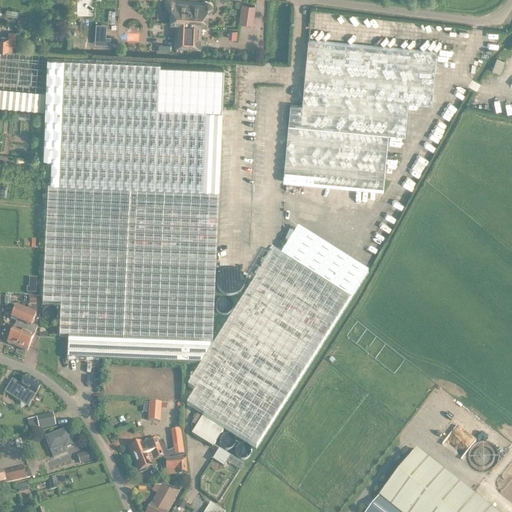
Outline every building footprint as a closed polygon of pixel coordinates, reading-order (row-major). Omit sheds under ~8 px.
[(187,48),(189,6),(175,5),(174,4),(173,3),(172,2),(171,2),(170,2),(169,3),(168,3),(168,4),(167,4),(167,5),(167,6),(166,7),(167,7),(167,8),(167,9),(168,10),(169,10),(170,11),(171,11),(170,25),(178,25),(177,38),(175,38),(175,47),(187,48)] [(203,7),(189,6),(187,48),(199,48),(199,39),(197,39),(198,26),(206,27),(207,13),(208,13),(209,12),(210,11),(210,10),(211,10),(211,9),(211,8),(211,7),(210,7),(210,6),(209,5),(208,5),(207,4),(206,4),(205,5),(204,5),(203,6),(203,7)] [(252,25),(253,16),(254,6),(241,5),(241,11),(239,24),(252,25)] [(0,46),(8,47),(8,39),(0,38),(0,46)] [(290,106),(282,183),(383,191),(389,134),(405,134),(408,103),(431,106),(435,52),(307,40),(301,107),(290,106)] [(158,53),(169,54),(169,46),(158,46),(158,53)] [(60,335),(68,336),(214,340),(214,351),(202,365),(191,381),(191,412),(237,441),(254,452),(350,310),(354,302),(282,254),(270,246),(215,335),(218,246),(219,207),(223,108),(224,61),(153,59),(1,52),(0,76),(0,106),(37,108),(33,159),(50,160),(49,182),(48,209),(45,278),(43,301),(61,302),(60,335)] [(493,72),(501,74),(505,61),(496,59),(493,72)] [(376,206),(376,192),(360,192),(360,205),(376,206)] [(245,280),(245,279),(244,277),(244,274),(242,271),(241,270),(239,268),(237,267),(234,266),(232,266),(230,266),(227,266),(225,267),(223,269),(220,271),(219,273),(218,276),(218,278),(218,281),(218,284),(219,286),(221,288),(223,290),(225,291),(227,292),(230,293),(232,293),(236,292),(238,291),(240,289),(242,287),(244,285),(244,282),(245,280)] [(28,292),(37,293),(37,277),(28,276),(28,292)] [(27,312),(28,311),(15,306),(10,318),(16,320),(14,327),(13,327),(7,342),(18,347),(24,332),(23,331),(26,325),(23,324),(27,312)] [(31,324),(35,314),(28,311),(27,312),(23,324),(26,325),(23,331),(24,332),(18,347),(27,351),(37,326),(31,324)] [(214,340),(68,336),(68,338),(67,359),(202,365),(214,351),(214,340)] [(12,379),(4,392),(28,406),(40,386),(24,377),(20,384),(12,379)] [(162,423),(162,400),(152,400),(151,423),(162,423)] [(452,420),(457,423),(443,444),(463,458),(484,430),(458,412),(452,420)] [(36,417),(39,429),(55,425),(52,414),(36,417)] [(63,446),(64,449),(64,448),(73,445),(67,429),(45,437),(50,451),(63,446)] [(176,455),(183,454),(180,429),(173,430),(176,455)] [(160,450),(155,437),(146,440),(146,441),(145,441),(146,442),(142,443),(142,442),(129,447),(131,451),(129,451),(132,460),(151,452),(151,454),(160,450)] [(245,460),(249,455),(246,453),(248,451),(241,445),(235,451),(245,460)] [(232,483),(243,462),(218,449),(213,460),(225,466),(228,461),(235,465),(218,497),(221,499),(230,482),(232,483)] [(495,511),(472,494),(416,449),(396,474),(378,496),(388,504),(398,511),(495,511)] [(154,460),(163,457),(160,450),(151,454),(151,452),(132,460),(136,467),(137,467),(139,471),(140,473),(146,470),(145,469),(156,464),(154,460)] [(78,455),(80,463),(92,460),(90,452),(78,455)] [(186,474),(186,459),(166,460),(166,470),(176,470),(176,474),(186,474)] [(0,471),(0,484),(27,477),(24,465),(0,471)] [(18,484),(20,491),(29,488),(27,481),(18,484)] [(151,503),(146,511),(166,511),(167,511),(177,495),(161,486),(151,503)] [(378,496),(365,511),(398,511),(388,504),(378,496)]
